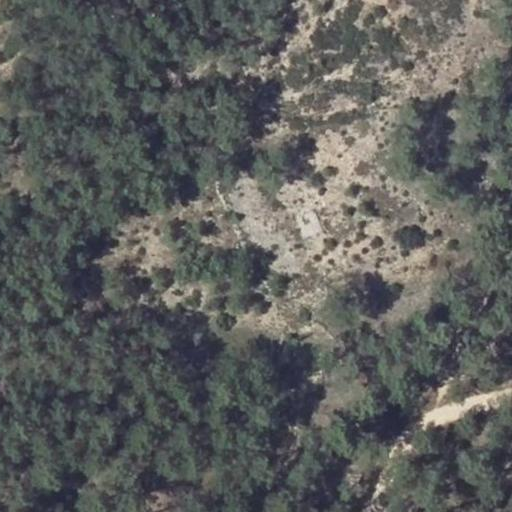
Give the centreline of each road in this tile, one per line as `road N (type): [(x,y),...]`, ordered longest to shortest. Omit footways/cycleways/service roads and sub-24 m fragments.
road 1 (track): [(511,252),(451,339),(417,436)]
road 2 (track): [(384,511),(417,436),(511,390)]
